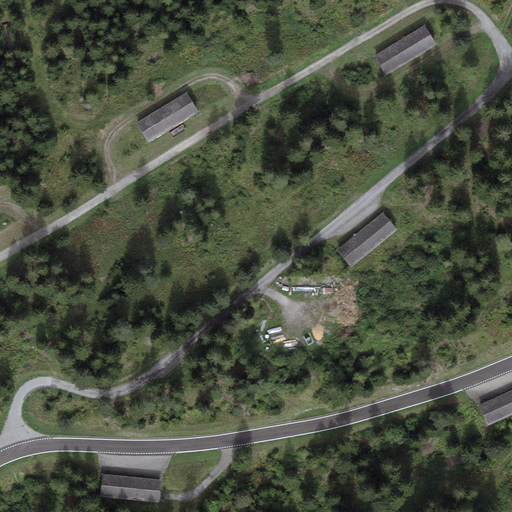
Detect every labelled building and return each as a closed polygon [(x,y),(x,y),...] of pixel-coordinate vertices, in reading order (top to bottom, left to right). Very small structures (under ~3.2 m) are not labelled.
[(438,48),(426,30),(376,61),(388,79),(438,48)] [(138,130),(150,149),(201,117),(189,98),(138,130)] [(340,253),(355,271),(400,234),(385,216),(340,253)] [(511,393),(477,408),(486,429),(511,417),(511,393)] [(108,476),(105,499),(159,504),(161,481),(108,476)]
